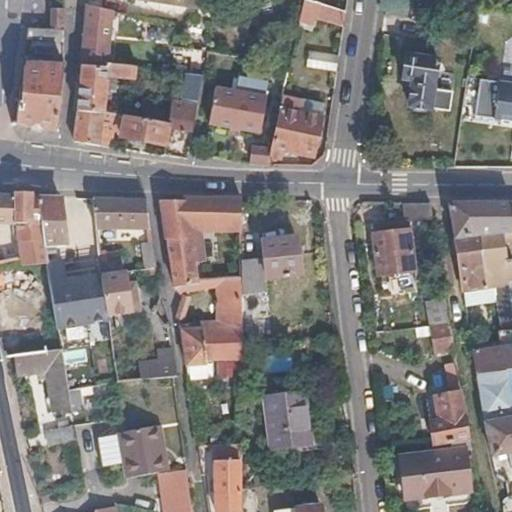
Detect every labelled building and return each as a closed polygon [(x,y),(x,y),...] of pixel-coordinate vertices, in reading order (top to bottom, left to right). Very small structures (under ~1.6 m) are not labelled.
[(162,9),(163,2),(150,0),(143,0),(143,6),(162,9)] [(428,4),(400,0),(387,0),(385,17),(412,21),(412,16),(426,17),(428,4)] [(316,19),(342,26),(344,11),(319,3),(316,19)] [(110,10),(88,6),(80,66),(105,67),(106,62),(110,10)] [(52,31),(64,31),(65,10),(54,10),(52,31)] [(410,106),(449,110),(452,91),(434,89),(438,59),(406,54),(402,79),(412,80),(410,106)] [(80,66),(77,110),(104,112),(104,111),(108,81),(106,81),(106,75),(131,77),(132,65),(106,62),(105,67),(80,66)] [(64,65),(25,63),(16,122),(56,130),(64,65)] [(198,101),(202,73),(185,70),(180,99),(197,101),(198,101)] [(511,122),(511,84),(499,83),(480,79),(474,116),(493,119),(511,122)] [(208,125),(261,132),(266,96),(213,88),(208,125)] [(279,109),(280,109),(322,119),(325,105),(282,96),(279,109)] [(190,155),(197,101),(180,99),(171,98),(168,124),(108,111),(107,121),(107,135),(114,136),(115,130),(122,131),(121,137),(165,143),(164,155),(190,159),(190,155)] [(313,156),(322,119),(280,109),(269,156),(280,158),(282,151),(313,156)] [(107,135),(107,121),(103,120),(104,112),(77,110),(74,142),(112,148),(114,138),(106,136),(107,135)] [(266,165),(269,150),(253,148),(250,164),(266,166),(266,165)] [(12,195),(0,194),(0,222),(14,223),(12,195)] [(40,223),(36,196),(12,195),(14,223),(40,223)] [(141,198),(94,197),(96,226),(152,226),(147,195),(141,195),(141,198)] [(64,244),(60,197),(36,196),(40,223),(44,245),(59,244),(64,244)] [(78,219),(82,218),(86,260),(99,258),(96,226),(94,197),(77,197),(78,219)] [(239,228),(239,198),(182,197),(182,199),(160,199),(166,240),(192,239),(194,262),(204,261),(201,230),(239,228)] [(409,220),(433,217),(431,204),(429,201),(402,201),(405,221),(409,220)] [(511,232),(511,201),(448,202),(455,238),(481,236),(485,286),(495,285),(508,283),(501,233),(511,232)] [(416,270),(413,252),(421,251),(420,244),(412,244),(409,220),(405,221),(377,225),(378,234),(373,234),(379,274),(416,270)] [(46,261),(44,245),(40,223),(14,223),(22,263),(46,261)] [(481,236),(455,238),(464,291),(485,286),(481,236)] [(240,258),(240,276),(240,288),(268,285),(267,278),(303,274),(300,251),(290,252),(288,238),(262,241),(264,256),(240,258)] [(173,286),(197,284),(197,279),(194,262),(192,239),(166,240),(173,286)] [(46,261),(60,260),(59,244),(44,245),(46,261)] [(63,277),(100,273),(99,262),(99,258),(86,260),(61,262),(63,277)] [(99,262),(100,273),(106,313),(138,309),(135,281),(126,282),(125,271),(123,259),(99,262)] [(60,260),(46,261),(53,302),(57,325),(107,318),(106,313),(100,273),(63,277),(61,262),(60,260)] [(240,297),(240,288),(240,276),(197,279),(197,284),(198,290),(218,289),(218,292),(233,292),(234,297),(240,297)] [(511,327),(511,304),(508,283),(495,285),(498,299),(503,329),(511,327)] [(177,292),(198,290),(197,284),(173,286),(173,287),(177,292)] [(498,299),(495,285),(485,286),(464,291),(466,305),(498,299)] [(233,292),(218,292),(221,319),(240,320),(240,297),(234,297),(233,292)] [(427,302),(430,324),(450,322),(447,300),(427,302)] [(213,358),(240,357),(240,347),(240,320),(221,319),(213,319),(213,325),(202,325),(206,358),(213,358)] [(198,322),(179,323),(186,363),(198,362),(198,366),(214,366),(213,358),(206,358),(202,325),(198,322)] [(434,353),(455,350),(450,322),(430,324),(434,353)] [(44,326),(0,336),(5,358),(10,357),(14,356),(49,348),(44,326)] [(511,367),(511,327),(503,329),(498,330),(500,347),(474,352),(478,373),(505,371),(504,368),(511,367)] [(66,387),(60,346),(49,348),(14,356),(17,373),(45,368),(52,407),(61,405),(62,411),(82,408),(81,395),(79,385),(66,387)] [(139,361),(141,379),(173,376),(178,376),(175,358),(139,361)] [(505,371),(478,373),(492,455),(508,452),(511,469),(511,468),(511,373),(508,374),(508,371),(505,371)] [(92,399),(113,397),(110,381),(90,384),(91,393),(92,399)] [(267,439),(308,434),(302,383),(260,388),(267,439)] [(91,393),(90,384),(79,385),(81,395),(91,393)] [(436,443),(467,439),(462,393),(437,396),(439,418),(431,419),(436,443)] [(46,428),(49,443),(75,439),(73,422),(46,428)] [(127,478),(160,472),(168,471),(165,453),(159,454),(154,427),(119,432),(119,435),(125,464),(127,478)] [(125,464),(119,435),(98,439),(104,466),(125,464)] [(406,498),(471,492),(466,449),(401,454),(406,498)] [(226,511),(241,511),(241,488),(241,460),(218,460),(217,493),(226,494),(226,511)] [(168,471),(160,472),(167,511),(193,511),(192,508),(186,468),(168,471)]
